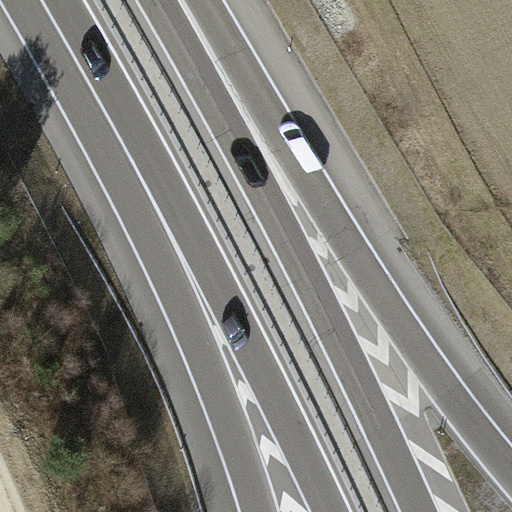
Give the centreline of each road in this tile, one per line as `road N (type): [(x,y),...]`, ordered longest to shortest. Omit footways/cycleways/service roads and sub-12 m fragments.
road 1 (motorway): [(421,511),(301,262),(159,0)]
road 2 (motorway): [(511,470),(444,384),(287,142),(183,0)]
road 3 (motorway): [(147,187),(252,348),(332,511)]
road 4 (motorway): [(147,187),(260,511)]
road 5 (motorway): [(43,0),(147,187)]
